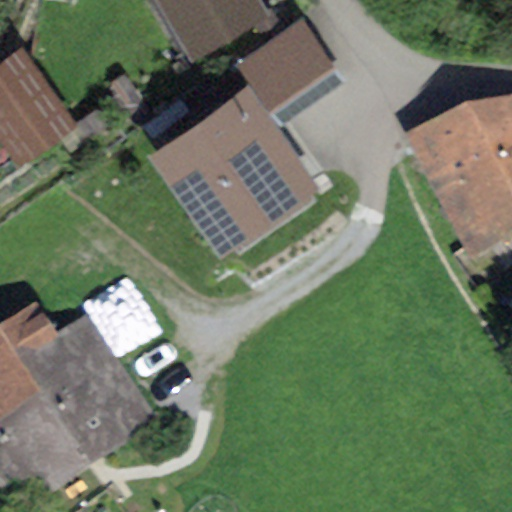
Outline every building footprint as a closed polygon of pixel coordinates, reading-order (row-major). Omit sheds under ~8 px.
[(173,0),(198,42),(251,11),(245,0),(173,0)] [(246,60),(282,112),(335,76),(298,23),(246,60)] [(0,89),(0,115),(22,146),(63,117),(28,69),(0,89)] [(297,177),(245,102),(170,154),(222,229),(297,177)] [(414,143),(466,249),(511,223),(511,105),(454,122),(414,143)] [(0,432),(0,479),(12,497),(144,407),(86,321),(50,345),(27,312),(0,330),(0,407),(7,418),(0,422),(0,425),(3,430),(0,432)]
